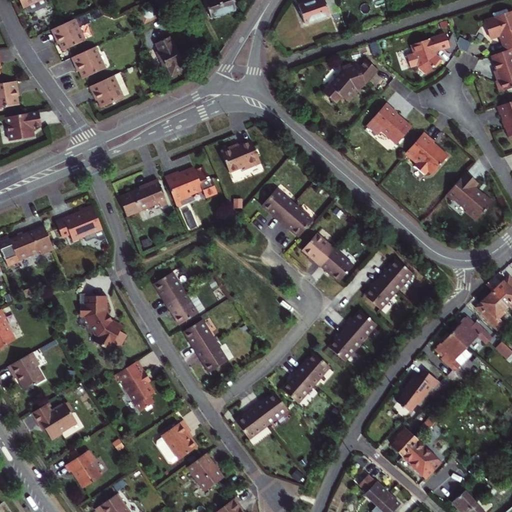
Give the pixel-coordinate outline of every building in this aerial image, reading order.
[(44,0),(19,0),(22,6),(25,5),(27,11),(30,12),(44,6),(46,2),(44,0)] [(234,10),(230,0),(203,0),(204,0),(210,18),(221,14),(234,10)] [(313,0),(299,5),(305,24),(340,12),(335,0),(313,0)] [(148,18),(150,20),(153,18),(153,17),(154,13),(157,11),(152,1),(141,7),(127,14),(132,23),(142,18),(145,17),(148,18)] [(490,38),(499,35),(501,41),(504,50),(511,47),(511,10),(507,12),(506,8),(492,13),(493,17),(484,20),(490,38)] [(89,22),(86,14),(64,23),(50,30),(55,39),(57,38),(60,43),(63,51),(85,41),(78,27),(89,22)] [(443,19),(436,21),(438,27),(445,24),(443,19)] [(125,20),(118,23),(121,31),(128,27),(125,20)] [(450,31),(446,40),(449,46),(442,48),(451,52),(455,43),(450,31)] [(410,68),(416,65),(417,67),(427,75),(434,66),(435,67),(438,63),(441,60),(435,55),(434,51),(442,48),(449,46),(446,40),(444,33),(412,45),(411,47),(413,53),(406,56),(410,68)] [(456,43),(458,49),(465,53),(470,43),(459,38),(456,43)] [(166,40),(171,52),(175,50),(169,39),(166,40)] [(155,45),(159,53),(161,57),(171,76),(177,73),(185,69),(180,58),(181,55),(179,50),(175,50),(171,52),(166,40),(155,45)] [(369,43),(372,53),(379,51),(375,41),(369,43)] [(106,69),(96,47),(71,58),(75,67),(78,66),(81,72),(84,79),(106,69)] [(497,70),(500,80),(497,81),(500,91),(511,87),(511,47),(504,50),(492,54),(497,70)] [(357,71),(347,75),(348,77),(335,93),(338,96),(332,103),(342,112),(348,104),(355,110),(364,100),(362,98),(364,95),(372,93),(371,91),(375,86),(384,77),(372,67),(364,76),(363,72),(358,74),(357,71)] [(120,73),(114,76),(89,87),(93,96),(96,95),(98,101),(102,108),(124,98),(131,95),(120,73)] [(15,89),(14,80),(0,82),(0,105),(20,103),(19,94),(16,95),(15,89)] [(335,93),(329,101),(332,103),(338,96),(335,93)] [(502,116),(503,119),(502,119),(505,127),(508,127),(510,135),(511,134),(511,100),(498,105),(500,114),(501,113),(502,116)] [(376,137),(380,132),(396,146),(411,128),(405,122),(403,122),(398,119),(394,115),(396,113),(385,104),(366,128),(376,137)] [(40,118),(39,111),(7,116),(10,140),(33,137),(32,128),(42,126),(40,118)] [(434,142),(423,132),(406,153),(410,157),(409,159),(416,164),(414,166),(425,176),(428,173),(431,175),(448,156),(435,146),(433,144),(434,142)] [(234,148),(222,153),(230,173),(244,168),(245,170),(262,164),(253,142),(239,148),(235,149),(234,148)] [(208,179),(204,169),(196,173),(194,170),(186,174),(187,176),(184,178),(181,179),(179,174),(166,179),(176,205),(180,203),(185,201),(186,198),(203,191),(206,199),(217,194),(211,178),(208,179)] [(474,188),(479,183),(466,172),(445,196),(451,201),(453,199),(465,210),(463,212),(474,221),(491,201),(482,193),(480,195),(478,194),(476,191),(477,190),(474,188)] [(138,191),(129,194),(133,205),(135,205),(139,215),(160,206),(161,210),(168,207),(157,181),(142,187),(143,189),(138,191)] [(271,215),(274,217),(279,222),(294,204),(275,189),(261,206),(271,215)] [(279,222),(284,226),(289,230),(297,237),(312,220),(294,204),(279,222)] [(106,239),(102,230),(92,206),(81,212),(81,213),(77,215),(73,217),(72,216),(56,223),(62,238),(69,235),(72,242),(83,238),(84,240),(85,242),(93,239),(101,242),(106,239)] [(7,238),(0,240),(0,251),(8,269),(19,265),(18,263),(39,254),(41,257),(54,252),(44,227),(13,239),(8,241),(7,238)] [(317,233),(302,250),(311,258),(320,266),(335,249),(317,233)] [(331,275),(339,283),(354,265),(335,249),(320,266),(331,275)] [(414,274),(397,260),(390,268),(381,279),(398,293),(414,274)] [(160,297),(166,306),(185,294),(172,273),(153,285),(160,297)] [(511,278),(510,276),(502,283),(501,283),(494,290),(507,305),(511,310),(511,278)] [(398,293),(381,279),(373,288),(364,298),(381,312),(398,293)] [(30,301),(37,298),(33,289),(26,292),(30,301)] [(477,305),(497,327),(498,327),(502,323),(502,322),(498,317),(503,312),(501,310),(507,305),(494,290),(487,297),(477,305)] [(122,327),(112,321),(109,315),(106,315),(107,296),(85,294),(84,305),(81,304),(80,313),(85,314),(85,316),(94,333),(97,335),(93,341),(107,350),(109,346),(114,349),(118,348),(126,336),(119,332),(122,327)] [(185,294),(166,306),(173,317),(179,327),(198,315),(185,294)] [(0,351),(13,344),(15,340),(6,323),(7,320),(2,310),(0,311),(0,351)] [(353,322),(345,332),(361,346),(378,327),(361,312),(353,322)] [(474,322),(468,315),(459,324),(452,332),(468,347),(479,335),(487,342),(492,336),(475,321),(474,322)] [(191,345),(196,354),(216,342),(202,320),(183,333),(191,345)] [(346,364),(361,346),(345,332),(338,340),(329,350),(346,364)] [(461,365),(456,360),(468,347),(452,332),(444,341),(436,349),(443,355),(441,357),(456,370),(461,365)] [(511,355),(511,347),(501,338),(495,344),(510,358),(511,355)] [(216,342),(196,354),(203,365),(210,376),(229,363),(216,342)] [(331,369),(315,354),(307,364),(298,373),(315,387),(331,369)] [(25,393),(46,381),(38,367),(41,366),(36,357),(33,359),(31,355),(8,369),(15,381),(19,379),(20,381),(21,383),(20,384),(25,393)] [(144,373),(136,362),(113,376),(125,395),(128,396),(138,412),(151,404),(152,401),(149,396),(155,392),(151,386),(147,380),(143,383),(141,380),(143,379),(140,375),(144,373)] [(461,365),(456,370),(461,375),(466,370),(461,365)] [(399,400),(413,410),(419,401),(420,402),(433,384),(435,385),(440,379),(426,368),(421,375),(417,372),(414,376),(411,380),(411,381),(404,390),(405,391),(399,400)] [(315,387),(298,373),(291,381),(282,391),(299,406),(315,387)] [(287,412),(273,394),(264,401),(255,408),(269,426),(287,412)] [(66,404),(52,412),(50,408),(48,405),(33,414),(41,427),(43,425),(46,430),(53,440),(63,434),(62,433),(78,423),(66,404)] [(237,422),(251,440),(269,426),(255,408),(247,414),(237,422)] [(430,415),(420,426),(426,431),(436,420),(430,415)] [(190,433),(182,422),(160,437),(161,438),(156,442),(155,446),(167,462),(170,463),(176,459),(177,461),(195,449),(189,440),(186,435),(188,434),(190,433)] [(398,448),(404,454),(411,447),(418,439),(406,427),(397,437),(398,439),(393,444),(398,448)] [(411,447),(435,468),(439,464),(442,461),(418,439),(411,447)] [(435,468),(411,447),(404,454),(422,471),(427,476),(435,468)] [(93,464),(96,462),(89,451),(66,466),(71,473),(74,471),(76,474),(79,477),(77,478),(84,489),(102,477),(93,464)] [(214,469),(212,467),(214,466),(206,454),(187,468),(205,492),(224,478),(219,471),(215,471),(214,469)] [(391,511),(399,504),(393,497),(382,487),(376,481),(375,482),(367,474),(358,484),(366,492),(364,493),(376,505),(371,510),(372,511),(391,511)] [(492,477),(484,484),(493,494),(497,491),(499,493),(503,490),(505,492),(511,486),(504,477),(497,483),(492,477)] [(464,490),(452,502),(456,506),(460,511),(487,511),(493,508),(483,497),(475,503),(464,490)] [(131,511),(118,494),(97,510),(98,511),(131,511)] [(241,511),(243,511),(234,499),(217,511),(241,511)]
